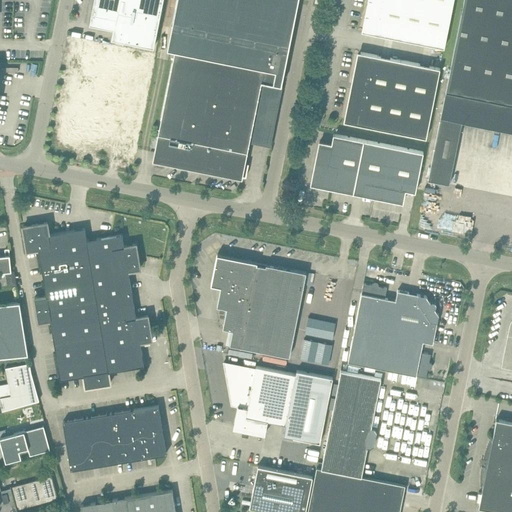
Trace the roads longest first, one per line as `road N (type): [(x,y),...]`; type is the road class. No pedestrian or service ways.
road 1 (unclassified): [(214,511),(177,291),(191,199)]
road 2 (unclassified): [(485,258),(434,511)]
road 3 (unknown): [(191,376),(44,398),(66,486)]
road 4 (unclassified): [(485,258),(265,215)]
road 5 (unclassified): [(265,215),(308,5)]
road 6 (unclassified): [(32,168),(67,0)]
road 7 (unclassified): [(191,199),(32,168)]
road 8 (unknown): [(66,486),(206,466)]
